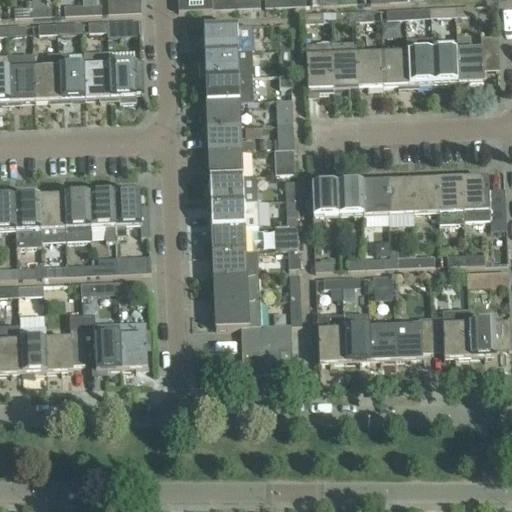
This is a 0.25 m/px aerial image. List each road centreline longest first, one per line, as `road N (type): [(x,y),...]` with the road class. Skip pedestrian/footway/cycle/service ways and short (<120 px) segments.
road 1 (residential): [(0,494),(511,494)]
road 2 (residential): [(511,417),(180,417)]
road 3 (residential): [(180,417),(168,145)]
road 4 (residential): [(299,142),(511,134)]
road 5 (residential): [(180,417),(0,417)]
road 6 (residential): [(168,145),(0,151)]
road 7 (residential): [(168,145),(162,0)]
